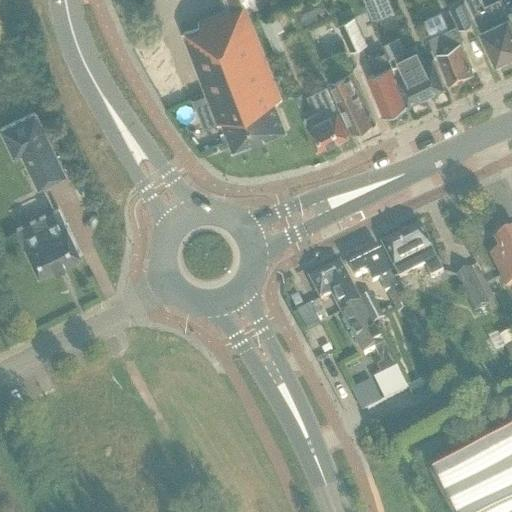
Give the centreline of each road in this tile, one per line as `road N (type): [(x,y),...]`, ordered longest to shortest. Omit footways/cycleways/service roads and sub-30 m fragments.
road 1 (residential): [(167,281),(0,371)]
road 2 (tertiary): [(310,446),(313,431),(257,319),(247,281)]
road 3 (tertiary): [(207,303),(253,362),(296,439),(310,446)]
road 4 (secondary): [(253,262),(403,174)]
road 5 (secondary): [(403,174),(236,221)]
road 6 (secondary): [(204,211),(174,184),(117,103),(101,95)]
road 7 (secondary): [(101,95),(100,113),(166,235)]
road 8 (secondary): [(403,174),(511,123)]
